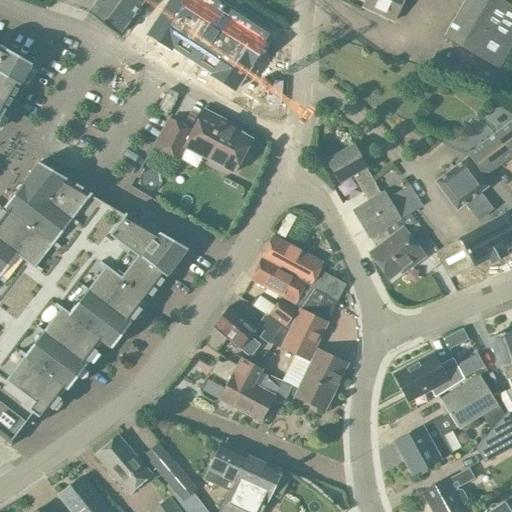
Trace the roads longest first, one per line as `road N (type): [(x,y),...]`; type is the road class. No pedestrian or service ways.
road 1 (residential): [(294,140),(95,38),(0,2)]
road 2 (residential): [(138,396),(240,255),(283,175)]
road 3 (residential): [(362,477),(138,396)]
road 4 (residential): [(380,331),(319,199),(283,175)]
road 5 (residential): [(0,487),(138,396)]
road 6 (residential): [(362,477),(360,405),(380,331)]
road 7 (residential): [(294,140),(305,0)]
road 8 (residential): [(380,331),(511,286)]
